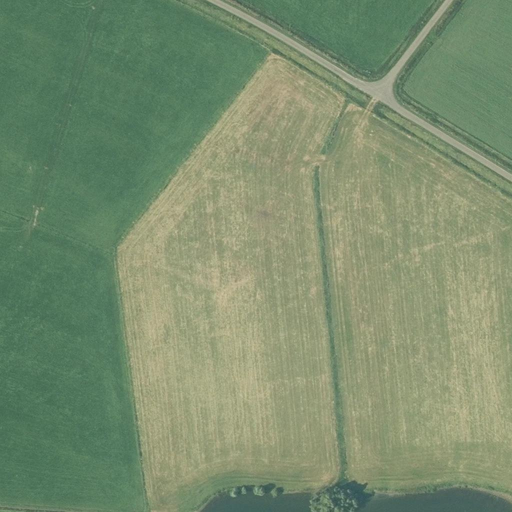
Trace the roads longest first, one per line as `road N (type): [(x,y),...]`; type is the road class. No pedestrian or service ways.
road 1 (unclassified): [(210,0),(376,95)]
road 2 (unclassified): [(376,95),(511,179)]
